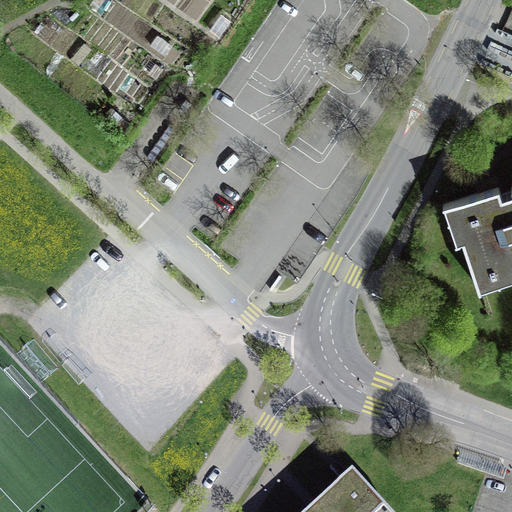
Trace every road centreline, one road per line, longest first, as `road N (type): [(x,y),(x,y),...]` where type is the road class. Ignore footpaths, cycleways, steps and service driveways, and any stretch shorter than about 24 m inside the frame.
road 1 (tertiary): [(336,366),(324,325),(331,293),(482,0)]
road 2 (tertiary): [(511,442),(358,385),(336,366)]
road 3 (residential): [(214,511),(282,406),(336,366)]
